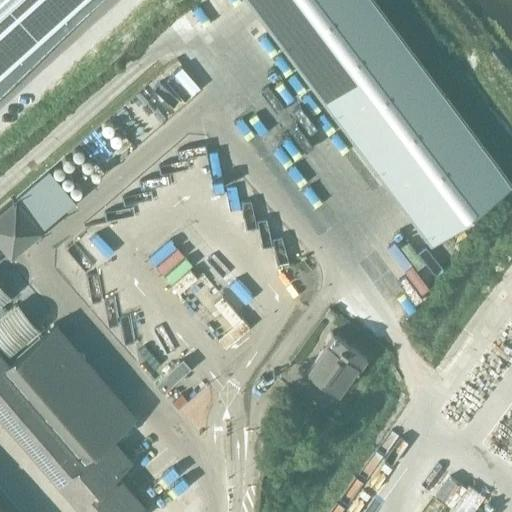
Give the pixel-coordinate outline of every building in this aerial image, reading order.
[(0,0),(0,65),(72,0),(0,0)] [(375,0),(249,0),(431,241),(511,181),(375,0)] [(15,200),(0,212),(0,245),(4,251),(9,257),(41,230),(15,200)] [(36,331),(15,306),(0,318),(0,343),(9,354),(36,331)] [(53,323),(6,363),(87,458),(108,439),(133,418),(53,323)] [(362,370),(369,359),(331,332),(324,342),(326,345),(307,373),(340,397),(359,368),(362,370)] [(0,417),(81,511),(140,511),(143,509),(114,475),(128,462),(108,439),(87,458),(6,363),(0,356),(0,417)] [(179,361),(155,382),(163,391),(187,370),(179,361)]
